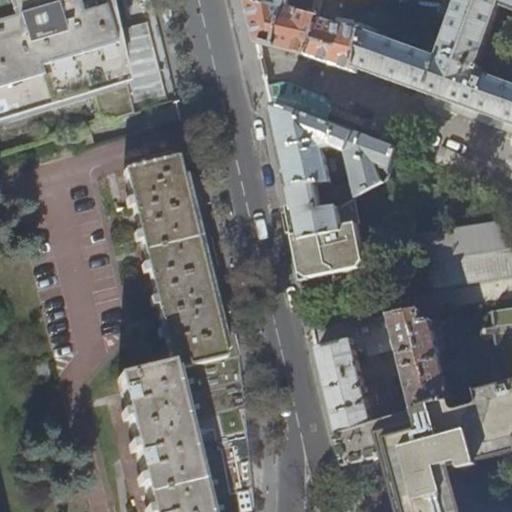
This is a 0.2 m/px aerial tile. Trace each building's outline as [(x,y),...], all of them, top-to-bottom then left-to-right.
[(110,0),(0,0),(0,122),(91,95),(99,125),(136,114),(110,0)] [(246,0),(256,43),(308,58),(319,17),(286,9),(288,0),(246,0)] [(308,0),(306,8),(313,10),(316,0),(308,0)] [(511,84),(489,76),(492,68),(487,63),(507,8),(511,9),(511,0),(413,0),(415,0),(444,4),(442,10),(448,16),(455,19),(445,44),(439,42),(429,47),(427,54),(365,31),(355,30),(356,23),(336,19),(336,26),(320,19),(321,18),(319,17),(308,58),(355,75),(356,69),(511,125),(511,84)] [(281,152),(290,189),(320,186),(324,209),(343,206),(367,193),(389,180),(399,149),(398,135),(387,139),(356,125),(329,116),(330,113),(327,101),(293,89),(289,87),(285,87),(281,87),(267,90),(268,96),(278,95),(321,110),(318,119),(312,117),(313,112),(282,102),(270,102),(273,117),(275,127),(281,152)] [(397,124),(356,125),(387,139),(398,135),(397,124)] [(485,164),(442,145),(436,162),(480,179),(485,164)] [(170,365),(206,511),(254,511),(252,489),(250,476),(249,461),(240,382),(238,357),(193,175),(183,177),(178,159),(170,161),(168,153),(146,158),(148,166),(124,171),(170,365)] [(297,250),(309,308),(316,307),(386,296),(367,193),(343,206),(324,209),(320,186),(290,189),(285,189),(289,210),(297,250)] [(511,220),(412,236),(420,291),(511,276),(511,220)] [(420,311),(419,313),(421,325),(432,323),(437,322),(434,309),(420,311)] [(326,383),(339,436),(374,425),(353,342),(364,339),(369,357),(398,349),(414,412),(442,403),(451,401),(432,323),(421,325),(419,313),(314,332),(318,350),(326,383)] [(206,511),(170,365),(118,377),(150,511),(206,511)] [(463,382),(456,383),(460,400),(469,399),(463,382)] [(511,383),(476,394),(478,401),(478,403),(478,404),(477,406),(475,408),(458,412),(456,412),(454,411),(453,409),(451,401),(442,403),(414,412),(374,425),(339,436),(341,446),(346,465),(384,455),(399,511),(465,511),(455,470),(462,468),(463,472),(480,467),(479,464),(511,454),(511,383)]
